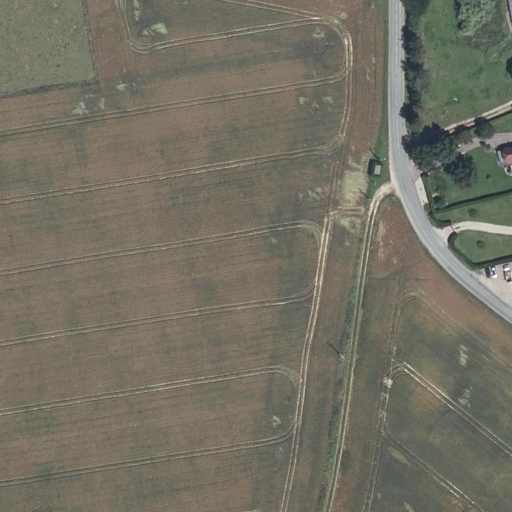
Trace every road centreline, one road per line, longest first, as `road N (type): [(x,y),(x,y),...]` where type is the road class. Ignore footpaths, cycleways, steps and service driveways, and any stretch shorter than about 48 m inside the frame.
road 1 (secondary): [(511,310),(450,263),(417,217),(403,180),(396,0)]
road 2 (track): [(403,180),(384,187),(374,206),(320,511)]
